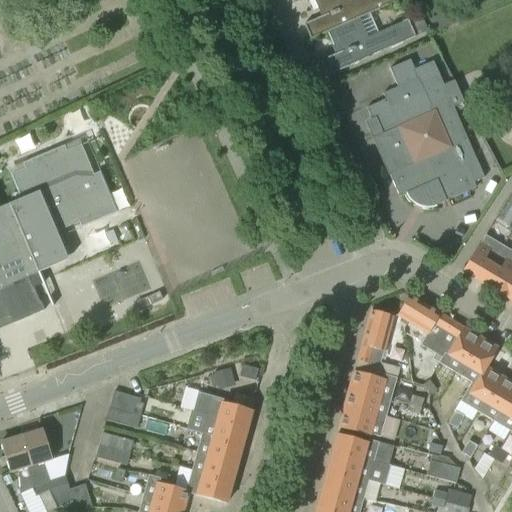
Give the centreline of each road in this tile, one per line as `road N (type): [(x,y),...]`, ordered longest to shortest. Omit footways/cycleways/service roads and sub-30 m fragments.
road 1 (residential): [(294,297),(0,409)]
road 2 (residential): [(286,511),(355,273)]
road 3 (residential): [(294,297),(299,338),(251,511)]
road 4 (residential): [(355,273),(401,261),(511,325)]
